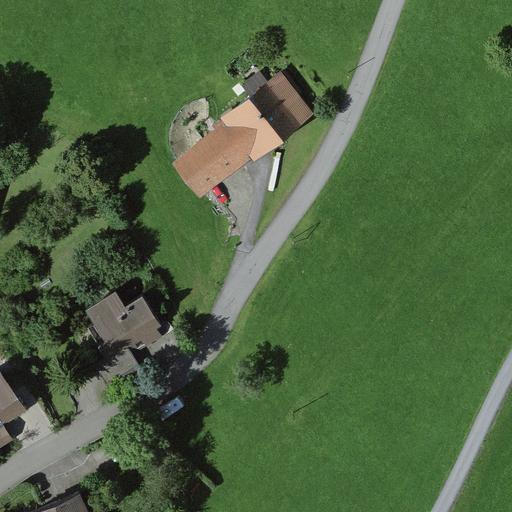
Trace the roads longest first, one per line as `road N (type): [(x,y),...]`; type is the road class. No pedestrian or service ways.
road 1 (residential): [(0,482),(128,407),(212,344),(241,286),(338,143),(395,0)]
road 2 (track): [(438,511),(511,381)]
